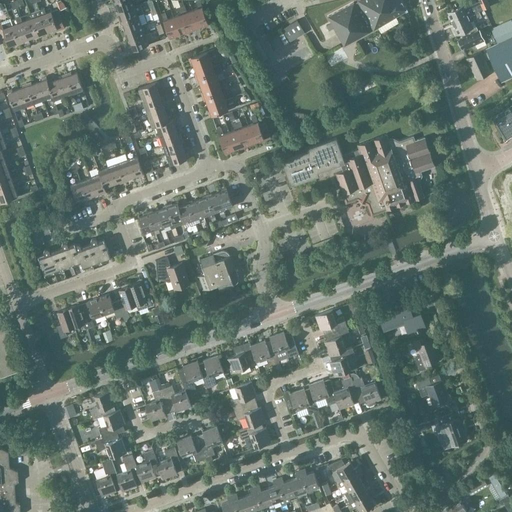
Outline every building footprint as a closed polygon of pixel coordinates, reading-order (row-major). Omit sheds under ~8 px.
[(118,11),(135,5),(133,1),(134,0),(119,0),(113,2),(115,7),(116,6),(118,11)] [(192,10),(198,26),(204,24),(204,27),(209,25),(202,6),(199,0),(195,0),(198,8),(192,10)] [(358,1),(360,4),(372,26),(372,28),(373,29),(374,28),(406,10),(407,10),(406,9),(401,0),(357,0),(358,1)] [(473,0),(447,12),(458,35),(473,28),(469,19),(473,17),(474,20),(481,17),(479,11),(490,6),(486,0),(473,0)] [(372,26),(360,4),(356,6),(354,3),(328,16),(344,46),(370,32),(368,28),(372,26)] [(135,5),(118,11),(120,17),(118,17),(120,22),(138,15),(144,13),(140,4),(135,6),(135,5)] [(198,26),(192,10),(187,12),(185,5),(181,7),(190,32),(194,30),(193,28),(198,26)] [(185,34),(190,32),(181,7),(176,8),(179,15),(173,17),(179,33),(184,31),(185,34)] [(40,9),(42,15),(48,31),(53,30),(54,32),(65,27),(58,9),(46,13),(44,8),(40,9)] [(48,31),(42,15),(40,9),(30,13),(32,18),(39,37),(43,35),(43,33),(48,31)] [(179,33),(173,17),(168,19),(165,12),(161,13),(164,20),(163,20),(170,39),(175,37),(174,35),(179,33)] [(125,31),(142,25),(138,15),(120,22),(122,26),(123,25),(125,31)] [(29,38),(22,22),(20,16),(15,18),(18,23),(13,25),(20,44),(24,42),(23,40),(29,38)] [(34,39),(39,37),(32,18),(22,22),(29,38),(34,36),(34,39)] [(511,20),(511,19),(490,29),(497,43),(511,36),(511,20)] [(282,29),(290,42),(305,33),(297,20),(282,29)] [(6,44),(8,43),(9,45),(14,43),(15,45),(20,44),(13,25),(8,27),(6,21),(0,22),(0,37),(3,37),(4,39),(3,41),(4,43),(6,44)] [(127,41),(145,34),(142,25),(125,31),(127,36),(125,36),(127,41)] [(479,29),(458,39),(462,47),(463,50),(475,44),(477,48),(486,44),(479,29)] [(145,34),(127,41),(128,45),(130,45),(132,50),(149,44),(147,39),(152,37),(150,32),(145,34)] [(482,54),(485,61),(490,58),(501,81),(511,76),(511,36),(497,43),(486,49),(487,51),(482,54)] [(195,67),(211,61),(209,55),(216,53),(214,49),(208,51),(189,58),(190,63),(193,62),(195,67)] [(485,61),(482,54),(480,51),(467,58),(470,65),(471,64),(477,78),(490,72),(485,61)] [(196,77),(221,68),(220,64),(213,66),(211,61),(195,67),(196,72),(194,73),(196,77)] [(201,86),(218,80),(216,75),(223,72),(221,68),(196,77),(197,82),(200,81),(201,86)] [(67,74),(73,93),(83,89),(77,72),(72,74),(71,72),(67,74)] [(64,96),(73,93),(67,74),(62,75),(63,77),(58,79),(64,96)] [(48,81),(48,80),(46,77),(42,78),(42,80),(37,82),(43,99),(53,96),(48,81)] [(64,96),(58,79),(53,81),(52,79),(48,80),(48,81),(53,96),(54,100),(64,96)] [(203,96),(228,87),(227,83),(220,86),(218,80),(201,86),(203,91),(201,92),(203,96)] [(43,99),(37,82),(32,84),(31,82),(27,84),(34,103),(43,99)] [(142,98),(159,92),(157,87),(159,86),(157,82),(138,88),(142,98)] [(24,106),(34,103),(27,84),(23,85),(23,87),(18,89),(24,106)] [(208,105),(225,99),(223,94),(230,91),(228,87),(203,96),(204,101),(207,100),(208,105)] [(24,106),(18,89),(13,91),(12,89),(7,91),(14,110),(24,106)] [(145,108),(164,101),(163,97),(161,97),(159,92),(142,98),(145,108)] [(225,99),(208,105),(210,110),(208,111),(210,116),(228,109),(235,107),(233,102),(227,105),(225,99)] [(251,108),(258,105),(256,100),(249,104),(251,108)] [(149,117),(166,111),(164,106),(166,105),(164,101),(145,108),(149,117)] [(492,118),(505,139),(504,139),(505,140),(506,140),(505,139),(511,134),(511,106),(511,105),(511,104),(511,105),(511,106),(492,117),(491,117),(492,118)] [(171,120),(170,116),(168,116),(166,111),(149,117),(152,127),(156,126),(171,120)] [(212,116),(214,125),(223,123),(220,114),(212,116)] [(248,125),(254,141),(259,140),(260,142),(271,138),(266,122),(259,125),(258,121),(255,115),(251,116),(254,123),(248,125)] [(160,135),(176,129),(174,124),(177,123),(175,119),(171,120),(156,126),(160,135)] [(254,141),(248,125),(243,127),(240,120),(236,122),(246,147),(250,146),(249,143),(254,141)] [(241,149),(246,147),(236,122),(232,123),(235,130),(229,132),(235,148),(240,146),(241,149)] [(235,148),(229,132),(224,134),(221,127),(217,129),(219,135),(226,154),(231,152),(230,150),(235,148)] [(163,145),(182,138),(180,134),(178,134),(176,129),(160,135),(163,145)] [(340,164),(343,171),(335,174),(346,203),(361,197),(366,200),(371,215),(424,196),(419,181),(422,176),(420,171),(434,166),(424,137),(414,140),(413,135),(398,141),(392,138),(388,139),(386,134),(357,145),(358,149),(342,155),(335,137),(307,148),(308,151),(281,161),(290,186),(319,175),(317,172),(340,164)] [(166,154),(183,148),(181,143),(183,143),(182,138),(163,145),(166,154)] [(183,148),(166,154),(170,164),(189,158),(187,153),(185,154),(183,148)] [(127,159),(133,176),(138,174),(139,176),(144,175),(137,156),(127,159)] [(128,178),(133,176),(127,159),(118,163),(124,182),(129,180),(128,178)] [(120,183),(124,182),(118,163),(108,166),(114,183),(119,181),(120,183)] [(61,169),(65,173),(69,169),(65,165),(61,169)] [(109,185),(114,183),(108,166),(98,170),(100,173),(105,188),(106,188),(110,187),(109,185)] [(0,180),(11,176),(8,167),(0,169),(0,180)] [(106,188),(105,188),(100,173),(90,177),(96,194),(101,192),(102,194),(107,192),(106,188)] [(0,191),(15,186),(11,176),(0,180),(0,191)] [(91,195),(96,194),(90,177),(81,180),(88,199),(92,197),(91,195)] [(83,201),(88,199),(81,180),(71,184),(77,201),(82,199),(83,201)] [(15,186),(0,191),(0,202),(18,196),(15,186)] [(217,193),(223,209),(233,206),(227,188),(222,189),(222,191),(217,193)] [(214,213),(223,209),(217,193),(212,195),(211,193),(207,195),(214,213)] [(215,216),(214,213),(207,195),(203,196),(203,198),(198,200),(204,216),(208,215),(210,218),(215,216)] [(199,218),(204,216),(198,200),(193,202),(192,200),(188,202),(194,220),(196,223),(200,222),(199,218)] [(196,223),(194,220),(188,202),(183,203),(184,205),(179,207),(183,219),(184,223),(190,221),(191,225),(196,223)] [(179,207),(178,203),(172,205),(172,203),(167,205),(174,223),(175,227),(184,223),(183,219),(179,207)] [(175,227),(174,223),(167,205),(163,206),(164,208),(158,210),(164,226),(169,224),(171,228),(175,227)] [(158,228),(164,226),(158,210),(153,212),(152,210),(148,212),(155,230),(156,234),(160,232),(158,228)] [(156,234),(155,230),(148,212),(144,213),(144,215),(139,217),(145,233),(150,231),(152,235),(156,234)] [(226,216),(228,223),(238,219),(235,213),(226,216)] [(35,246),(40,244),(44,243),(42,235),(53,231),(50,221),(28,229),(35,246)] [(201,245),(205,247),(210,238),(205,236),(201,245)] [(86,245),(93,265),(111,259),(104,239),(98,241),(96,238),(94,237),(92,238),(91,241),(92,243),(86,245)] [(81,263),(76,244),(75,243),(69,245),(67,242),(65,242),(63,242),(62,245),(63,248),(57,250),(64,269),(81,263)] [(93,265),(86,245),(81,247),(80,244),(78,244),(76,244),(81,263),(83,268),(93,265)] [(64,269),(57,250),(50,252),(49,249),(47,248),(44,249),(43,251),(45,254),(38,256),(45,276),(64,269)] [(221,251),(213,253),(214,254),(200,259),(205,273),(198,276),(203,290),(218,284),(221,291),(235,287),(234,285),(236,284),(238,282),(239,279),(239,277),(236,269),(235,269),(230,255),(229,253),(226,251),(224,251),(221,251)] [(167,256),(156,260),(157,280),(166,277),(168,281),(171,280),(175,289),(190,284),(182,262),(171,266),(167,256)] [(130,286),(136,304),(138,310),(148,307),(154,305),(150,293),(145,295),(140,282),(130,286)] [(127,308),(136,304),(130,286),(119,290),(124,302),(119,304),(123,316),(125,320),(127,320),(130,316),(127,308)] [(123,316),(119,304),(114,306),(109,293),(99,297),(105,313),(106,317),(116,314),(117,318),(123,316)] [(106,317),(105,313),(99,297),(88,301),(93,313),(88,315),(92,327),(98,325),(97,321),(106,318),(106,317)] [(92,327),(88,315),(83,317),(78,304),(68,308),(75,326),(82,324),(86,329),(92,327)] [(379,316),(381,322),(384,330),(404,323),(409,335),(419,331),(418,328),(425,325),(421,313),(413,315),(409,305),(382,315),(379,316)] [(65,330),(75,326),(68,308),(58,312),(62,324),(57,326),(61,338),(67,336),(65,330)] [(325,334),(347,326),(344,317),(337,320),(333,309),(315,315),(320,329),(323,328),(325,334)] [(379,316),(382,315),(380,311),(372,313),(376,324),(381,322),(379,316)] [(0,375),(1,377),(22,370),(5,322),(0,323),(0,375)] [(349,325),(351,332),(357,330),(356,323),(349,325)] [(346,349),(343,339),(351,336),(347,326),(325,334),(328,340),(324,341),(329,355),(330,355),(346,349)] [(276,353),(286,349),(289,357),(299,353),(291,331),(285,333),(284,331),(269,336),(271,340),(276,353)] [(423,366),(425,365),(438,360),(435,351),(431,341),(427,342),(425,337),(414,341),(416,347),(418,346),(421,353),(416,355),(415,357),(419,369),(421,370),(423,369),(424,367),(423,366)] [(271,340),(266,342),(265,339),(251,344),(250,344),(253,353),(256,362),(267,358),(270,366),(280,362),(276,353),(271,340)] [(250,344),(251,344),(250,341),(233,347),(236,355),(227,358),(233,372),(250,366),(246,355),(253,353),(250,344)] [(346,349),(330,355),(332,361),(330,362),(334,376),(351,370),(347,359),(355,356),(352,347),(346,349)] [(204,377),(203,377),(207,386),(216,383),(213,375),(224,371),(218,354),(203,359),(204,362),(199,364),(204,377)] [(204,377),(199,364),(197,359),(183,365),(184,367),(178,369),(186,389),(187,391),(196,388),(194,380),(203,377),(204,377)] [(352,380),(353,380),(351,376),(342,380),(344,387),(335,391),(334,391),(338,401),(341,409),(355,404),(354,401),(359,399),(352,380)] [(334,391),(335,391),(330,379),(329,379),(328,377),(309,383),(311,388),(315,401),(316,401),(326,397),(329,405),(338,401),(334,391)] [(359,399),(360,403),(366,401),(367,403),(366,403),(367,404),(369,406),(373,404),(374,401),(374,400),(382,398),(375,380),(364,384),(362,377),(353,380),(352,380),(359,399)] [(427,386),(433,404),(439,402),(440,406),(453,401),(450,393),(448,394),(443,380),(431,384),(429,378),(417,382),(419,389),(427,386)] [(235,410),(257,402),(255,396),(257,395),(252,381),(234,387),(238,398),(231,400),(235,410)] [(186,389),(175,393),(172,385),(163,388),(171,410),(177,408),(178,411),(192,406),(187,391),(186,389)] [(315,401),(311,388),(306,390),(305,387),(289,393),(288,390),(282,392),(289,409),(295,406),(297,410),(307,406),(310,414),(312,413),(319,411),(320,411),(316,401),(315,401)] [(166,412),(171,410),(163,388),(154,391),(157,399),(146,403),(152,420),(167,415),(166,412)] [(103,414),(116,410),(115,405),(117,404),(111,389),(94,395),(98,406),(90,409),(94,418),(103,415),(103,414)] [(249,427),(262,423),(266,421),(261,406),(259,407),(257,402),(235,410),(238,419),(245,417),(249,427)] [(74,403),(64,404),(65,415),(75,414),(74,403)] [(118,432),(125,429),(124,425),(126,424),(121,408),(116,410),(103,414),(103,415),(107,425),(99,427),(103,437),(118,432)] [(319,411),(312,413),(317,427),(323,425),(319,411)] [(452,412),(437,418),(448,447),(467,440),(459,418),(455,419),(452,412)] [(249,427),(239,430),(243,439),(251,437),(255,447),(271,441),(266,428),(264,428),(262,423),(249,427)] [(419,424),(413,426),(415,433),(422,430),(419,424)] [(199,435),(207,458),(216,454),(213,446),(224,443),(218,425),(203,430),(204,433),(199,435)] [(227,441),(233,439),(230,431),(224,434),(227,441)] [(120,438),(118,432),(103,437),(95,440),(99,449),(106,447),(110,457),(127,451),(122,437),(120,438)] [(207,458),(199,435),(193,437),(192,434),(178,439),(184,457),(194,453),(197,461),(207,458)] [(157,461),(161,471),(164,478),(178,473),(177,471),(183,469),(175,446),(165,450),(168,457),(158,460),(157,461)] [(15,502),(14,484),(18,481),(18,471),(9,467),(9,452),(0,447),(0,511),(20,511),(20,504),(15,502)] [(157,461),(158,460),(154,449),(144,453),(147,461),(137,464),(136,464),(142,481),(157,476),(156,473),(161,471),(157,461)] [(136,464),(137,464),(135,458),(134,459),(131,450),(126,452),(129,460),(126,462),(128,469),(118,473),(117,473),(122,486),(123,488),(123,490),(138,485),(137,482),(142,481),(136,464)] [(117,473),(118,473),(112,457),(103,460),(107,474),(97,478),(103,495),(123,488),(122,486),(117,473)] [(343,479),(361,469),(359,465),(354,468),(350,461),(344,464),(342,459),(328,464),(333,471),(337,469),(343,479)] [(96,476),(105,472),(103,465),(93,469),(96,476)] [(300,470),(307,490),(309,493),(313,492),(312,488),(319,485),(314,471),(306,474),(304,469),(300,470)] [(349,490),(362,482),(358,476),(363,473),(361,469),(343,479),(338,482),(341,487),(345,484),(349,490)] [(296,494),(307,490),(300,470),(296,472),(297,477),(291,479),(296,494)] [(494,473),(488,477),(501,497),(506,494),(494,473)] [(296,494),(291,479),(284,482),(282,476),(278,478),(285,498),(286,503),(291,501),(289,496),(296,494)] [(286,503),(285,498),(278,478),(273,480),(275,485),(268,487),(273,502),(279,500),(281,505),(286,503)] [(484,479),(467,488),(470,493),(487,484),(484,479)] [(355,501),(373,490),(371,486),(366,489),(362,482),(349,490),(355,501)] [(273,502),(268,487),(261,490),(259,485),(255,486),(262,506),(273,502)] [(250,510),(262,506),(255,486),(250,488),(252,493),(245,495),(250,510)] [(373,490),(355,501),(350,503),(353,507),(357,505),(361,511),(374,504),(371,497),(376,494),(373,490)] [(244,511),(250,510),(245,495),(238,498),(237,493),(232,494),(238,511),(244,511)] [(225,511),(238,511),(232,494),(227,496),(229,501),(222,504),(225,511)] [(468,511),(461,499),(437,511),(468,511)]
